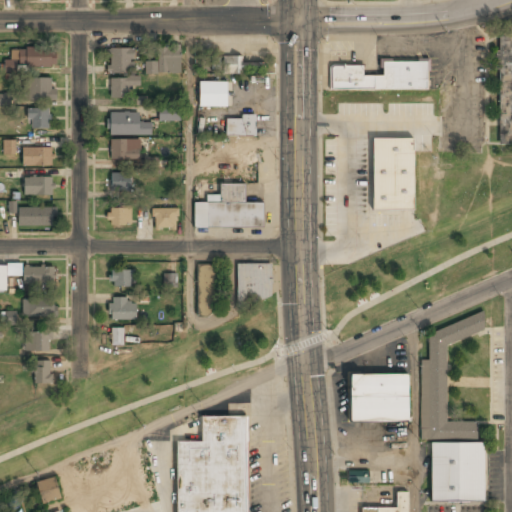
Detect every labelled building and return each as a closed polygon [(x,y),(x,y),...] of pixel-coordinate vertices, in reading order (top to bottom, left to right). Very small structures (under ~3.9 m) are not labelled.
[(497,145),(511,145),(511,33),(497,33),(497,145)] [(181,74),(181,46),(158,46),(158,63),(145,63),(145,74),(181,74)] [(55,48),(19,48),(19,67),(55,67),(55,48)] [(109,48),(109,73),(134,73),(134,48),(109,48)] [(262,63),(243,63),(243,56),(223,56),(223,73),(262,73),(262,63)] [(382,61),(382,75),(363,75),(363,65),(329,65),(329,91),(429,91),(428,61),(382,61)] [(54,78),(27,78),(27,101),(54,101),(54,78)] [(128,99),(128,86),(139,86),(139,78),(110,78),(110,99),(128,99)] [(199,107),(228,107),(228,82),(199,82),(199,107)] [(0,104),(10,104),(10,94),(0,94),(0,104)] [(50,129),(50,108),(29,108),(29,129),(50,129)] [(159,121),(180,121),(180,109),(159,109),(159,121)] [(139,113),(109,113),(109,135),(150,135),(150,123),(139,123),(139,113)] [(226,137),(256,137),(256,116),(226,116),(226,137)] [(139,160),(139,139),(110,139),(110,160),(139,160)] [(369,211),(368,139),(410,139),(411,211),(369,211)] [(15,155),(13,141),(3,142),(5,156),(15,155)] [(22,166),(52,166),(52,148),(22,148),(22,166)] [(157,157),(143,157),(143,171),(156,171),(157,157)] [(131,173),(111,173),(111,191),(131,191),(131,173)] [(54,195),(54,178),(24,178),(24,195),(54,195)] [(263,229),(263,203),(245,203),(245,184),(220,183),(220,194),(207,194),(207,202),(194,202),(194,228),(263,229)] [(56,225),(56,207),(19,207),(19,225),(56,225)] [(107,225),(131,225),(131,207),(107,207),(107,225)] [(176,209),(153,209),(153,230),(176,230),(176,209)] [(0,264),(0,290),(6,291),(6,276),(21,276),(21,265),(0,264)] [(197,317),(215,317),(215,264),(197,264),(197,317)] [(271,264),(236,264),(236,302),(271,302),(271,264)] [(54,283),(54,266),(24,266),(24,283),(54,283)] [(109,270),(109,287),(133,287),(133,270),(109,270)] [(176,274),(163,274),(164,288),(177,288),(176,274)] [(136,320),(136,298),(109,298),(109,320),(136,320)] [(23,317),(56,317),(56,299),(23,299),(23,317)] [(16,312),(2,312),(2,325),(15,325),(16,312)] [(428,332),(428,358),(420,361),(420,440),(477,440),(477,423),(447,423),(447,344),(485,331),(483,314),(428,332)] [(110,328),(110,345),(123,345),(123,328),(110,328)] [(51,351),(51,332),(26,332),(26,351),(51,351)] [(35,361),(35,385),(51,385),(51,361),(35,361)] [(408,374),(348,374),(348,423),(408,423),(408,374)] [(176,442),(176,511),(247,511),(247,417),(201,417),(201,442),(176,442)] [(485,443),(430,443),(430,503),(485,503),(485,443)] [(348,483),(367,483),(367,473),(348,473),(348,483)] [(59,496),(54,479),(38,484),(42,501),(59,496)] [(397,508),(361,508),(361,511),(409,511),(409,492),(397,492),(397,508)]
